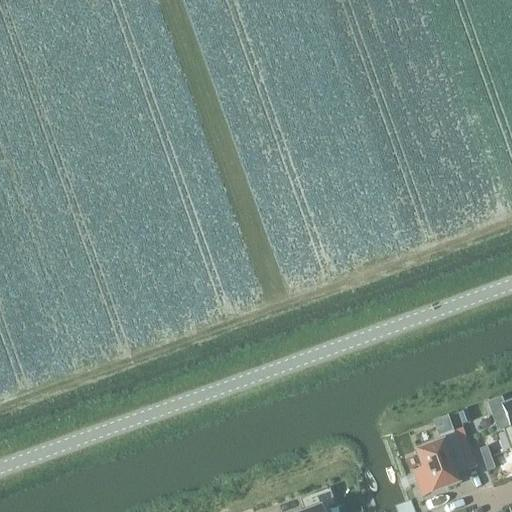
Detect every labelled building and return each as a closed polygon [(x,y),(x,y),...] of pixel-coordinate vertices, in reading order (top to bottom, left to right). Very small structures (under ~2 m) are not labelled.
[(500,401),(488,405),(499,434),(502,432),(502,431),(511,427),(511,404),(503,408),(500,401)] [(466,412),(458,415),(462,426),(470,423),(466,412)] [(511,427),(502,431),(502,432),(510,452),(511,451),(511,427)] [(422,470),(413,473),(422,498),(457,485),(454,476),(466,472),(452,433),(438,438),(440,444),(416,453),(422,470)] [(486,448),(479,451),(483,462),(490,459),(486,448)] [(490,459),(483,462),(487,473),(494,470),(490,459)] [(304,511),(327,511),(326,507),(333,505),(328,492),(301,502),(304,511)]
